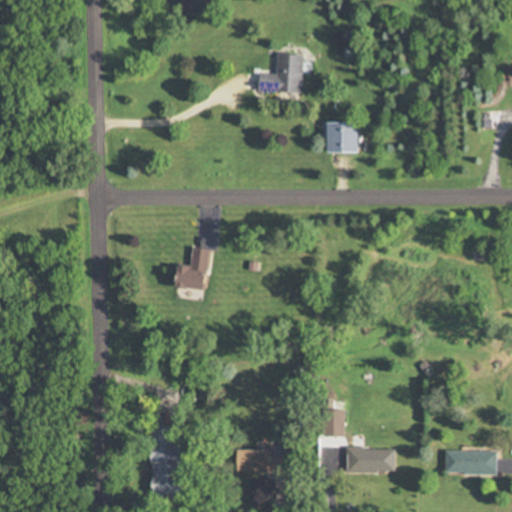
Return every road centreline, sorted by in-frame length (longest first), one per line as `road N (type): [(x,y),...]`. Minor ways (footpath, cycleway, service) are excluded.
road 1 (tertiary): [(100,511),(92,0)]
road 2 (residential): [(511,199),(97,196)]
